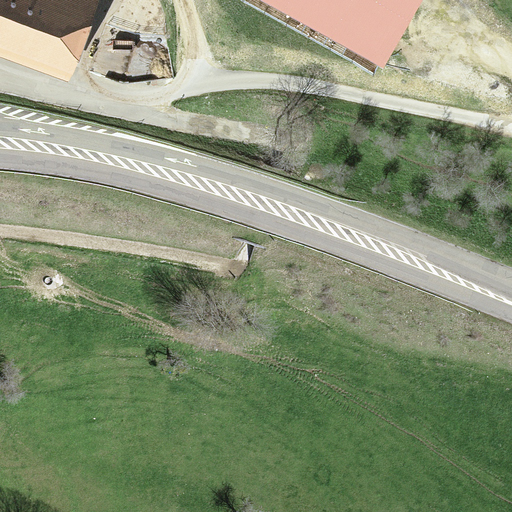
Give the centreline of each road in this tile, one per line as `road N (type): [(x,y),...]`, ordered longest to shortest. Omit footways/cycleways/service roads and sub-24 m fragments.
road 1 (track): [(511,126),(252,80),(115,100),(274,140),(240,260),(218,265),(0,230)]
road 2 (primary): [(0,141),(213,185),(511,295)]
